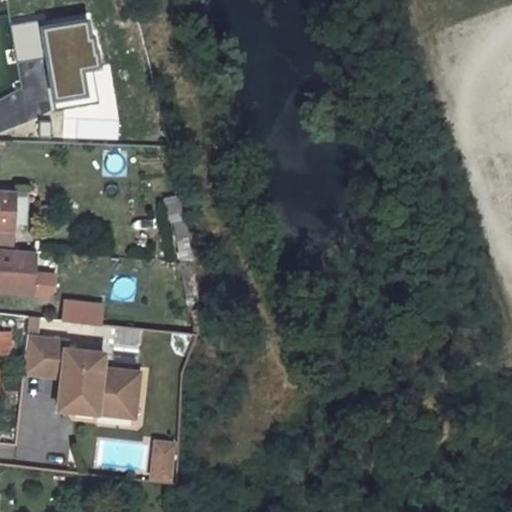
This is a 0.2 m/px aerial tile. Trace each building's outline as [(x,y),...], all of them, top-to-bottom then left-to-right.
[(0,229),(11,230),(13,192),(0,191),(0,229)] [(0,249),(10,251),(11,230),(0,229),(0,249)] [(0,290),(28,293),(32,254),(0,251),(0,290)] [(190,263),(178,262),(187,313),(199,311),(190,263)] [(63,301),(61,321),(98,326),(100,306),(63,301)] [(0,353),(8,353),(8,333),(0,333),(0,353)] [(24,338),(19,379),(58,383),(57,398),(60,399),(59,406),(68,417),(72,422),(88,424),(94,413),(95,407),(130,411),(134,374),(99,369),(101,354),(63,350),(64,342),(24,338)] [(68,417),(59,406),(58,416),(68,417)] [(130,411),(95,407),(94,413),(129,418),(130,411)] [(169,480),(172,439),(147,437),(144,478),(169,480)]
